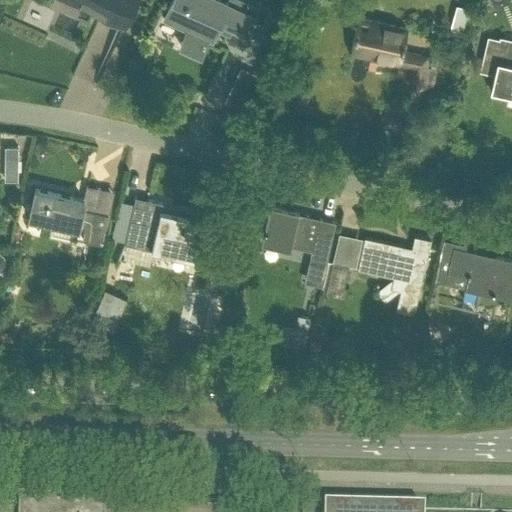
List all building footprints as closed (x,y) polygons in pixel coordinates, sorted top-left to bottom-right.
[(74,0),(123,22),(132,0),(74,0)] [(207,38),(211,40),(220,20),(246,32),(257,8),(239,0),(171,0),(163,18),(187,29),(180,45),(199,54),(207,38)] [(462,30),(468,7),(457,4),(450,26),(462,30)] [(401,50),(406,27),(358,16),(350,49),(371,54),(372,49),(387,52),(385,59),(411,65),(409,84),(423,85),(426,55),(401,50)] [(501,39),(488,36),(480,69),(493,72),(489,89),(511,93),(511,39),(501,37),(501,39)] [(230,88),(224,101),(241,108),(247,96),(230,88)] [(87,185),(83,199),(35,188),(28,216),(77,227),(77,225),(90,228),(87,239),(102,242),(105,231),(90,228),(100,188),(87,185)] [(104,225),(118,227),(123,197),(109,194),(104,225)] [(124,242),(193,258),(202,219),(160,209),(162,202),(134,196),(124,242)] [(324,260),(333,221),(269,206),(262,238),(311,249),(310,257),(324,260)] [(411,247),(364,236),(357,268),(393,276),(390,287),(400,289),(396,305),(414,309),(429,241),(414,237),(411,247)] [(511,259),(453,246),(451,253),(445,282),(466,286),(466,289),(511,299),(511,259)] [(341,294),(348,264),(331,260),(324,290),(341,294)] [(113,304),(117,288),(99,284),(96,300),(113,304)] [(308,328),(295,325),(282,322),(278,337),(280,337),(279,342),(303,348),(308,328)] [(0,511),(105,511),(105,505),(18,503),(18,509),(0,508),(0,511)]
